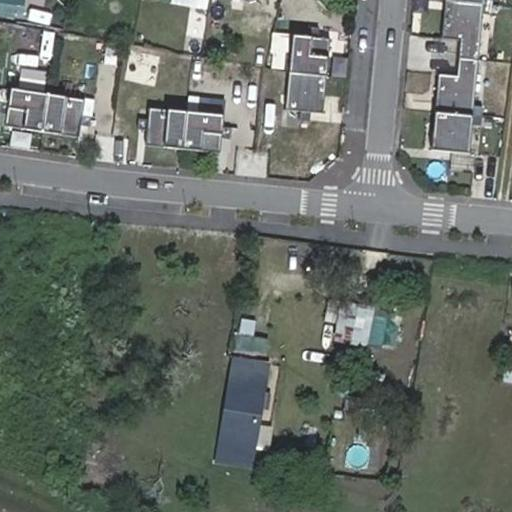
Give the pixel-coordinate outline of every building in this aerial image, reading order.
[(437,72),(430,148),(468,152),(471,123),(480,124),(482,105),(473,104),(482,12),(491,13),(492,0),(444,0),(441,37),(459,39),(456,74),(437,72)] [(307,34),(292,33),(284,108),(300,110),(299,118),(309,119),(310,110),(322,112),(330,37),(318,35),(319,26),(308,25),(307,34)] [(84,98),(10,86),(8,102),(0,100),(0,110),(6,112),(4,124),(78,135),(80,123),(89,124),(91,114),(82,113),(84,98)] [(223,113),(148,106),(147,118),(138,117),(137,127),(146,128),(145,143),(219,151),(221,135),(230,136),(231,126),(222,125),(223,113)] [(328,323),(338,325),(342,303),(332,301),(328,323)] [(342,303),(338,325),(336,339),(382,349),(388,313),(342,303)] [(511,329),(508,329),(503,382),(511,382),(511,329)] [(236,332),(234,352),(266,355),(268,335),(236,332)] [(228,375),(216,449),(236,452),(248,378),(228,375)]
